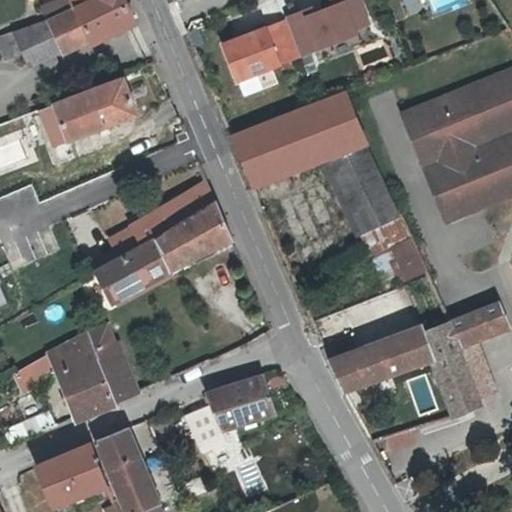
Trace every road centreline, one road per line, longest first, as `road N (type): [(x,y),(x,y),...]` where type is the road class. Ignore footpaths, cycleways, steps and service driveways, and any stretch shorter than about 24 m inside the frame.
road 1 (residential): [(295,342),(159,18)]
road 2 (residential): [(295,342),(0,462)]
road 3 (residential): [(387,511),(295,342)]
